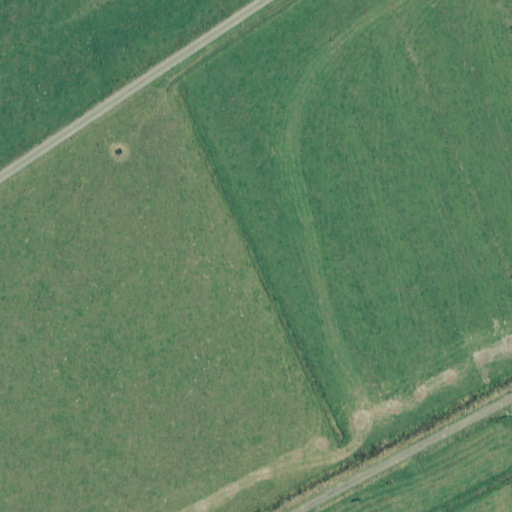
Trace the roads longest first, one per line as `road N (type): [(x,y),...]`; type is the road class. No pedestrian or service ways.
road 1 (track): [(278,0),(0,173)]
road 2 (track): [(297,511),(511,396)]
